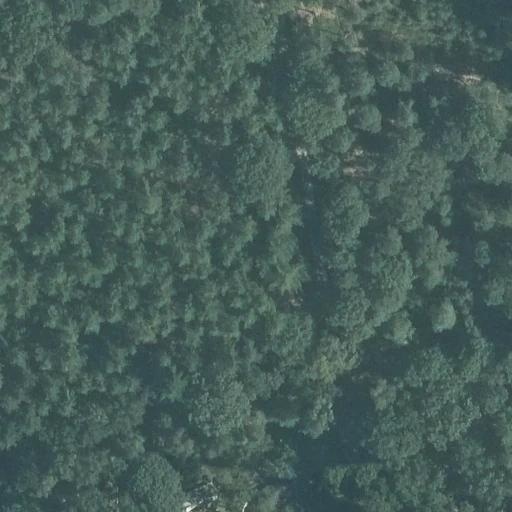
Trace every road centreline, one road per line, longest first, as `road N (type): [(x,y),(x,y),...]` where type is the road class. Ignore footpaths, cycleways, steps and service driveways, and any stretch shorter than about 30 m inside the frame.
road 1 (track): [(334,355),(272,0)]
road 2 (track): [(511,307),(334,355)]
